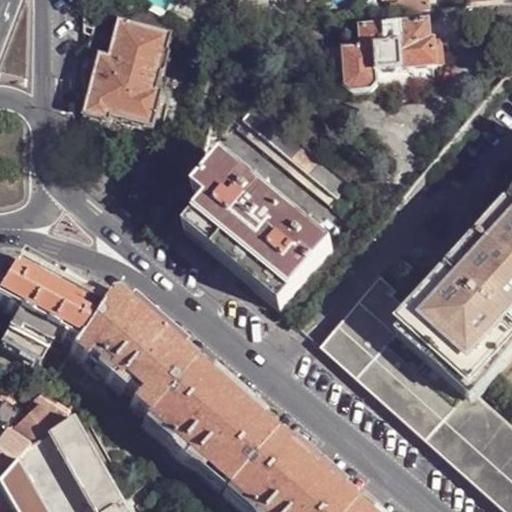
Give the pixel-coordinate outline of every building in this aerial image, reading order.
[(407,0),(409,16),(430,13),(428,0),(407,0)] [(428,0),(430,13),(439,12),(438,0),(428,0)] [(466,0),(467,9),(491,7),(504,6),(503,0),(466,0)] [(467,9),(441,12),(443,24),(457,23),(460,41),(481,39),(480,17),(492,16),(491,7),(467,9)] [(113,120),(155,130),(155,129),(161,105),(165,93),(160,92),(164,75),(167,74),(172,55),(170,51),(174,36),(121,21),(111,59),(101,55),(85,119),(111,124),(113,120)] [(376,76),(433,70),(436,70),(436,69),(442,67),(444,66),(442,46),(439,44),(434,45),(434,43),(432,43),(430,24),(361,32),(362,51),(342,54),(346,92),(352,99),(372,96),(378,89),(376,76)] [(434,83),(433,70),(376,76),(378,89),(398,87),(413,86),(434,83)] [(165,93),(161,105),(169,107),(170,108),(173,96),(165,93)] [(264,116),(256,109),(243,124),(338,201),(350,186),(264,116)] [(338,201),(243,124),(238,132),(331,209),(338,201)] [(222,163),(194,198),(207,209),(189,231),(227,262),(275,206),(270,203),(268,201),(222,163)] [(227,262),(241,273),(287,217),(275,206),(227,262)] [(511,211),(413,317),(484,381),(494,371),(511,351),(511,211)] [(241,273),(285,310),(333,253),(287,217),(241,273)] [(19,360),(38,371),(44,360),(55,340),(74,351),(102,309),(101,308),(18,263),(13,271),(0,291),(0,309),(17,319),(6,339),(0,349),(19,360)] [(474,488),(500,511),(511,511),(511,405),(492,388),(484,381),(413,317),(393,300),(396,295),(381,280),(322,351),(355,381),(369,394),(374,399),(474,488)] [(129,408),(144,422),(189,373),(112,303),(104,304),(101,308),(102,309),(74,351),(72,356),(82,366),(91,358),(107,373),(103,378),(107,381),(103,385),(107,387),(111,384),(115,388),(120,384),(136,399),(129,408)] [(0,361),(14,369),(19,360),(0,349),(0,350),(0,361)] [(484,381),(492,388),(502,378),(494,371),(484,381)] [(208,479),(223,493),(269,443),(189,373),(144,422),(160,437),(169,428),(186,443),(184,447),(187,451),(185,454),(187,456),(190,454),(195,457),(198,454),(215,470),(208,479)] [(48,435),(61,429),(42,410),(23,426),(12,437),(27,446),(48,435)] [(10,416),(0,428),(9,435),(12,437),(23,426),(10,416)] [(123,511),(71,423),(61,429),(48,435),(91,511),(123,511)] [(12,437),(9,435),(0,446),(0,480),(15,462),(27,446),(12,437)] [(346,511),(269,443),(223,493),(243,511),(346,511)] [(44,511),(15,462),(0,480),(0,487),(14,511),(44,511)] [(14,511),(0,487),(0,511),(14,511)] [(119,502),(124,511),(133,511),(125,499),(119,502)]
